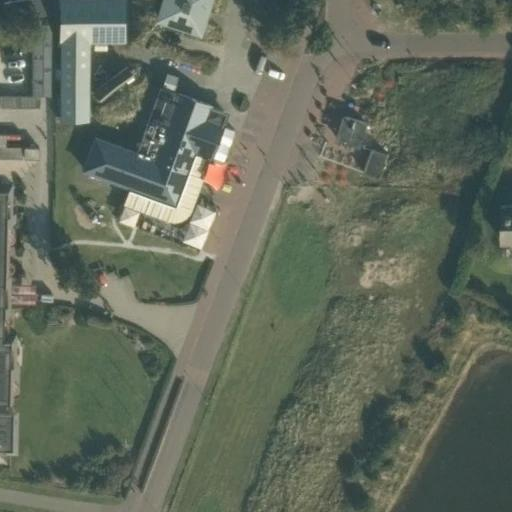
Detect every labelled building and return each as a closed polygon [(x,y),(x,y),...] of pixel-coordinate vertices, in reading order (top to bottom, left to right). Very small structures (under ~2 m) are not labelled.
[(59,8),(57,0),(6,0),(10,18),(59,8)] [(87,39),(123,40),(123,0),(59,0),(59,39),(61,39),(61,119),(87,119),(87,39)] [(200,25),(207,0),(165,0),(160,19),(172,23),(173,17),(200,25)] [(55,25),(32,24),(31,95),(54,96),(55,25)] [(20,29),(20,41),(32,41),(32,29),(20,29)] [(133,74),(126,65),(109,78),(106,74),(90,87),(100,100),(133,74)] [(198,177),(206,155),(211,157),(211,156),(222,160),(234,130),(222,126),(222,125),(221,125),(225,113),(209,107),(209,105),(159,87),(135,153),(95,138),(84,170),(130,187),(123,204),(167,221),(171,221),(172,221),(175,221),(177,221),(179,220),(181,219),(184,218),(187,216),(188,214),(190,212),(191,209),(203,179),(198,177)] [(345,117),(338,140),(358,146),(365,123),(345,117)] [(26,159),(41,159),(41,148),(26,148),(26,159)] [(371,149),(362,172),(377,178),(386,155),(371,149)] [(0,399),(8,399),(9,378),(13,378),(14,358),(9,358),(10,336),(7,336),(7,328),(3,328),(4,257),(9,257),(9,246),(4,246),(5,226),(10,226),(10,207),(6,207),(6,187),(0,186),(0,399)] [(511,205),(501,206),(502,241),(511,241),(511,205)] [(0,443),(13,444),(13,408),(0,407),(0,443)]
